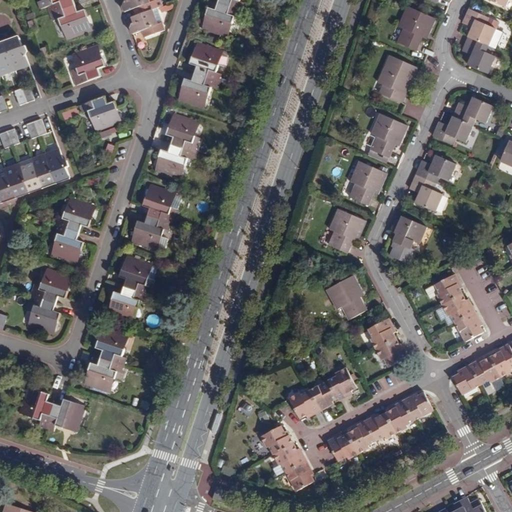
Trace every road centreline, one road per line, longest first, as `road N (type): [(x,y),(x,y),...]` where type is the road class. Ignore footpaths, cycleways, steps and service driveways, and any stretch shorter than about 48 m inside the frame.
road 1 (secondary): [(173,508),(342,0)]
road 2 (secondary): [(310,0),(144,500)]
road 3 (residential): [(450,71),(372,257),(433,374)]
road 4 (residential): [(157,86),(68,362)]
road 5 (tertiary): [(144,500),(0,453)]
road 6 (residential): [(0,122),(134,73)]
road 7 (residential): [(433,374),(310,440)]
